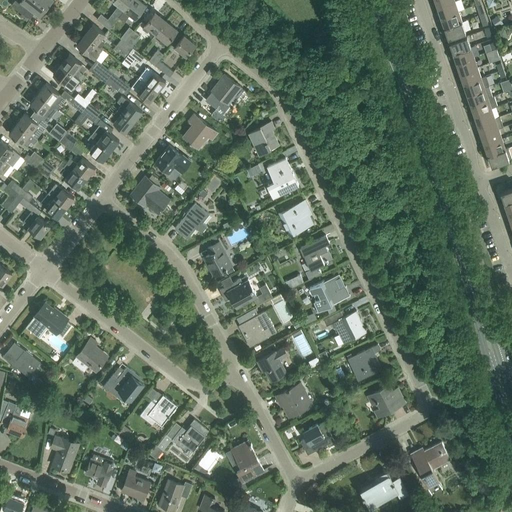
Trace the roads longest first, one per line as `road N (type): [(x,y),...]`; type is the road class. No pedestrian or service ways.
road 1 (residential): [(297,483),(416,419),(425,399),(281,96),(222,41)]
road 2 (secondary): [(494,364),(371,0)]
road 3 (residential): [(235,370),(208,385),(189,384),(44,271)]
road 4 (residential): [(235,370),(183,272),(100,199)]
road 5 (residential): [(100,199),(222,41)]
road 6 (residential): [(477,180),(419,0)]
road 7 (unclassified): [(0,466),(122,511)]
road 8 (residential): [(297,483),(235,370)]
